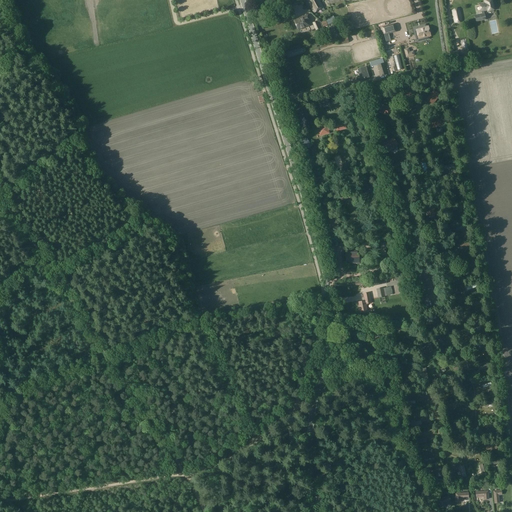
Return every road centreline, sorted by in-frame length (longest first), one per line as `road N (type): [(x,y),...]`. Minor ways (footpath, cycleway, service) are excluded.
road 1 (tertiary): [(315,511),(309,441),(328,344),(327,282),(245,13)]
road 2 (track): [(184,475),(0,181)]
road 3 (track): [(7,501),(184,475)]
road 4 (track): [(251,443),(197,319)]
